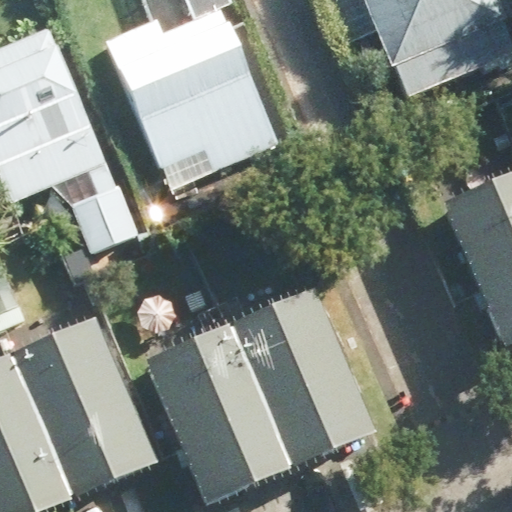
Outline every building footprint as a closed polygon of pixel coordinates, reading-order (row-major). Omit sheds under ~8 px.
[(152,25),(107,44),(173,197),(281,152),(222,12),(232,8),(228,0),(184,0),(196,26),(159,41),(152,25)] [(511,36),(496,0),(364,0),(409,106),(511,62),(511,36)] [(46,29),(0,48),(0,177),(13,208),(52,192),(72,212),(90,259),(139,239),(120,193),(116,192),(46,29)] [(511,350),(511,180),(442,210),(504,354),(511,350)] [(208,511),(377,440),(315,296),(145,369),(206,511),(208,511)] [(0,511),(56,511),(156,469),(94,325),(0,365),(0,511)]
